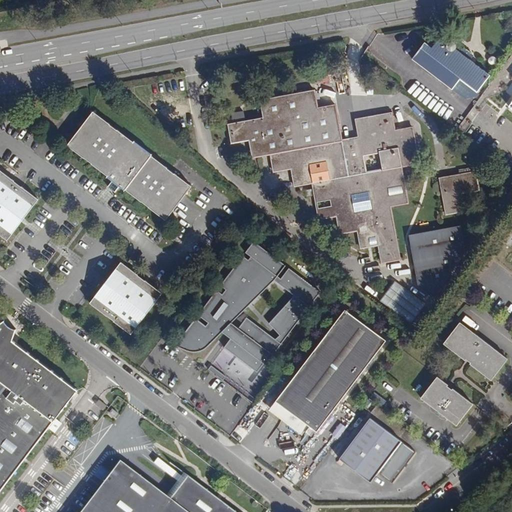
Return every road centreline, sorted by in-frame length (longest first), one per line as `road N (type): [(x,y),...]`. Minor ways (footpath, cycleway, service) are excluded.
road 1 (secondary): [(0,90),(463,0)]
road 2 (unknown): [(185,54),(200,138),(217,166),(381,298)]
road 3 (unclassified): [(47,316),(306,511)]
road 4 (secondary): [(315,0),(0,57)]
road 5 (unknown): [(3,511),(113,366)]
road 6 (unclassified): [(120,224),(172,264),(220,199)]
